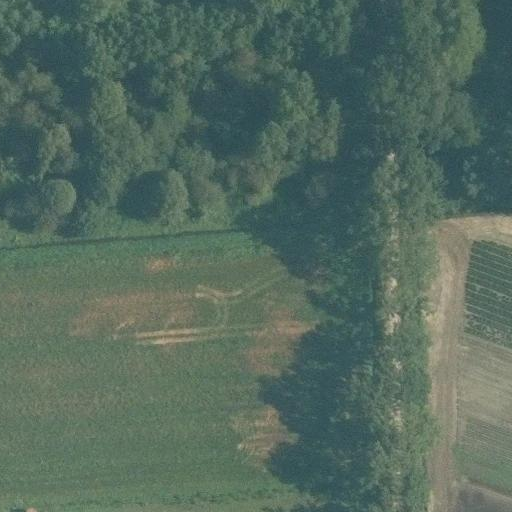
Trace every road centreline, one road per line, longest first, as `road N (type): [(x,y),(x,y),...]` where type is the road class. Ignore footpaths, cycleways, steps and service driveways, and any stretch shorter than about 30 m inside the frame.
road 1 (track): [(391,0),(402,511)]
road 2 (track): [(396,232),(0,264)]
